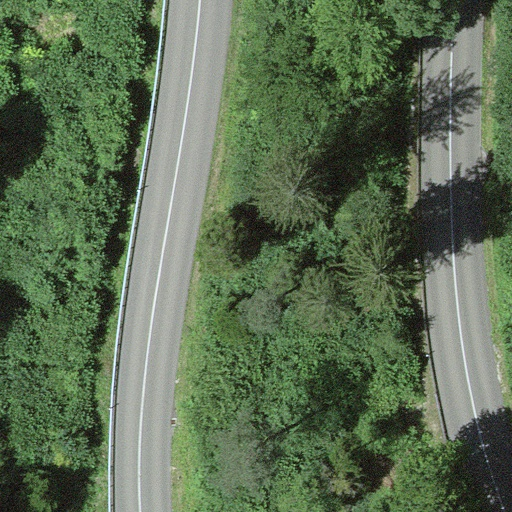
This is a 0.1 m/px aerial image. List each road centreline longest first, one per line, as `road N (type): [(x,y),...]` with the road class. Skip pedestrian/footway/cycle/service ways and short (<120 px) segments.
road 1 (tertiary): [(455,0),(446,173),(472,399),(505,511)]
road 2 (tertiary): [(137,511),(150,280),(198,0)]
